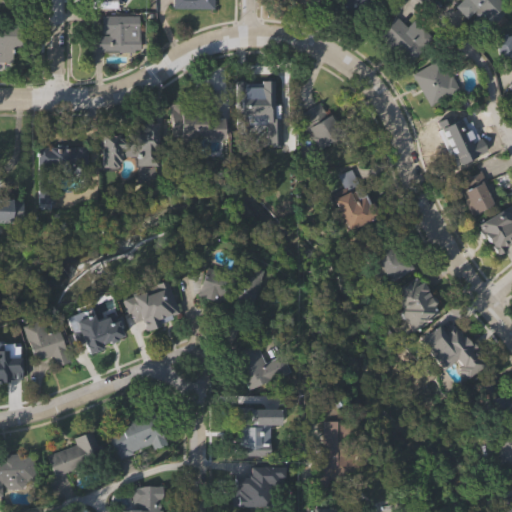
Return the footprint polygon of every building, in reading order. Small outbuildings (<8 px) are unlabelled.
[(213,0),(213,8),(172,8),(172,0),(213,0)] [(314,0),(314,9),(289,9),(289,0),(314,0)] [(368,0),(358,19),(328,2),(329,0),(368,0)] [(465,18),(453,6),(459,0),(501,0),(508,7),(492,22),(477,6),(465,18)] [(138,50),(89,50),(89,34),(107,34),(107,15),(138,15),(138,50)] [(0,61),(0,17),(11,17),(11,61),(0,61)] [(431,38),(405,63),(377,34),(395,17),(406,28),(414,20),(431,38)] [(492,52),(504,33),(508,36),(511,29),(511,52),(507,61),(492,52)] [(458,91),(428,107),(410,74),(440,58),(458,91)] [(271,122),(280,122),(280,144),(264,144),(263,114),(240,114),(240,84),(257,84),(257,81),(271,81),(271,122)] [(342,135),(316,148),(305,127),(312,123),(310,119),(330,109),(342,135)] [(219,139),(193,139),(193,114),(220,114),(219,139)] [(488,151),(462,163),(447,130),(467,121),(472,131),(478,129),(488,151)] [(157,122),(157,166),(134,166),(134,160),(117,159),(117,170),(99,170),(100,143),(124,143),(124,131),(138,131),(138,122),(157,122)] [(37,145),(85,145),(85,171),(51,171),(52,203),(37,203),(37,145)] [(343,229),(331,198),(345,192),(338,175),(352,170),(371,217),(343,229)] [(472,215),(459,192),(479,181),(492,204),(472,215)] [(0,196),(10,197),(10,221),(0,220),(0,196)] [(511,238),(508,241),(511,245),(495,255),(476,224),(508,205),(511,211),(511,238)] [(408,267),(386,284),(357,249),(380,231),(408,267)] [(259,270),(250,310),(196,297),(203,268),(236,276),(238,265),(259,270)] [(386,294),(414,276),(438,313),(409,331),(386,294)] [(108,340),(97,312),(155,291),(162,309),(113,327),(116,337),(108,340)] [(73,307),(93,346),(78,354),(58,314),(73,307)] [(54,366),(49,355),(34,361),(25,336),(55,325),(68,361),(54,366)] [(458,331),(483,365),(463,379),(450,361),(438,369),(419,342),(441,326),(450,337),(458,331)] [(20,357),(20,381),(0,381),(0,341),(4,341),(4,357),(20,357)] [(282,355),(288,374),(243,389),(230,352),(255,344),(261,362),(282,355)] [(511,411),(488,422),(477,396),(500,386),(511,411)] [(163,442),(111,461),(99,427),(150,408),(163,442)] [(265,427),(265,455),(241,455),(241,412),(279,412),(279,427),(265,427)] [(336,420),(337,489),(321,489),(320,420),(336,420)] [(90,430),(99,458),(51,474),(45,455),(74,445),(71,437),(90,430)] [(511,478),(499,482),(487,441),(511,434),(511,478)] [(0,454),(31,455),(30,488),(0,487),(0,454)] [(231,509),(231,467),(257,467),(257,509),(231,509)] [(130,487),(158,485),(159,511),(120,511),(120,510),(131,509),(130,487)] [(500,511),(511,511),(511,499),(508,493),(494,504),(500,511)]
